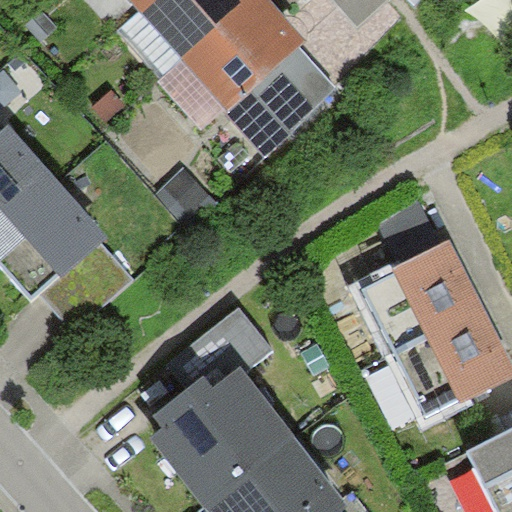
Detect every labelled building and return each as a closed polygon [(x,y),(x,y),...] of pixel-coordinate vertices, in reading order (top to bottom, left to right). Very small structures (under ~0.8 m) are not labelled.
[(135,0),(117,17),(163,67),(236,0),(135,0)] [(236,0),(163,67),(206,114),(230,92),(275,51),(297,31),(268,0),(236,0)] [(275,51),(230,92),(267,132),(312,91),(275,51)] [(0,140),(0,238),(51,192),(2,139),(0,140)] [(98,242),(51,192),(0,238),(0,278),(27,307),(39,297),(98,242)] [(356,278),(388,347),(477,306),(444,236),(356,278)] [(131,278),(98,242),(39,297),(72,333),(131,278)] [(388,347),(422,418),(510,376),(477,306),(388,347)] [(187,408),(231,373),(267,346),(236,307),(157,369),(187,408)] [(142,442),(196,511),(335,511),(337,511),(231,373),(187,408),(142,442)] [(511,511),(511,412),(462,438),(500,511),(511,511)]
